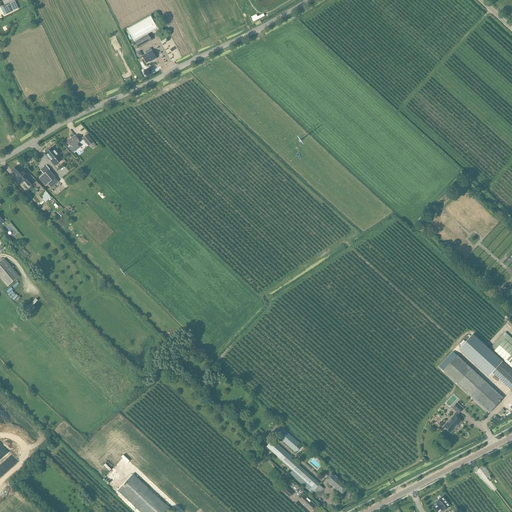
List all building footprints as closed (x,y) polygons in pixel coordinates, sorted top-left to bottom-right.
[(12,12),(9,5),(3,7),(6,14),(12,12)] [(252,19),(253,22),(265,16),(264,14),(263,14),(262,14),(257,17),(256,14),(251,17),(252,19)] [(135,42),(138,48),(152,41),(148,35),(148,34),(159,28),(151,15),(127,28),(135,42)] [(152,51),(150,48),(144,52),(146,55),(143,57),(146,63),(150,61),(156,58),(152,51)] [(93,142),(87,134),(82,139),(88,146),(93,142)] [(72,138),(67,142),(70,146),(68,148),(73,153),(79,147),(77,144),(80,142),(75,136),(72,138)] [(55,165),(62,159),(52,147),(45,153),(55,165)] [(44,174),(39,178),(45,186),(48,184),(51,188),(55,185),(51,181),(55,178),(52,174),(49,176),(46,172),(50,169),(46,165),(40,170),(44,174)] [(23,172),(17,166),(12,171),(17,177),(16,178),(21,183),(24,181),(29,186),(33,183),(27,177),(28,177),(23,171),(23,172)] [(45,191),(39,196),(45,203),(51,198),(45,191)] [(4,259),(0,262),(0,278),(7,287),(20,276),(4,259)] [(473,334),(462,346),(492,373),(510,390),(511,388),(511,369),(503,361),(502,362),(473,334)] [(511,345),(505,339),(494,351),(511,367),(511,345)] [(503,398),(457,356),(453,352),(439,367),(443,371),(489,413),(503,398)] [(450,432),(461,421),(456,416),(463,409),(457,402),(451,408),(456,412),(453,415),(454,415),(453,416),(443,426),(450,432)] [(277,436),(296,453),(302,446),(283,429),(277,436)] [(321,484),(317,481),(291,458),(292,457),(273,440),(266,447),(293,470),(290,474),(312,494),(316,489),(321,484)] [(332,473),(326,481),(341,494),(348,486),(332,473)] [(176,511),(133,474),(115,495),(136,511),(176,511)] [(287,487),(282,491),(289,497),(293,493),(287,487)] [(315,505),(305,495),(302,493),(298,497),(301,499),(299,501),(310,511),(315,505)] [(443,511),(450,506),(442,497),(437,501),(438,501),(436,503),(437,504),(433,508),(436,511),(440,511),(442,511),(443,511)]
